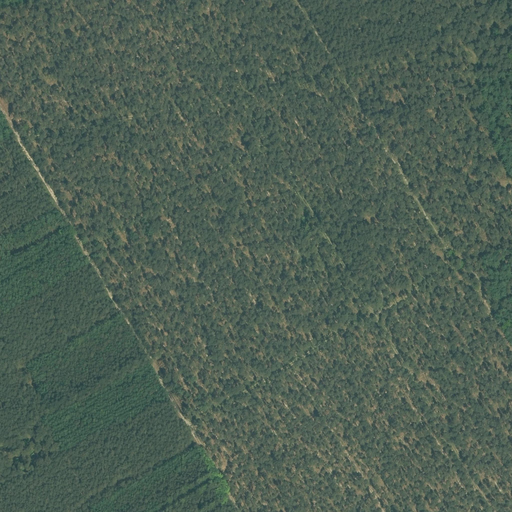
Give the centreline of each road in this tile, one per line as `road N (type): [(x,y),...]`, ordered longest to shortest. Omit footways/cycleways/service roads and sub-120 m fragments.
road 1 (track): [(239,511),(0,111)]
road 2 (track): [(492,323),(292,0)]
road 3 (track): [(19,144),(339,76)]
road 4 (track): [(188,429),(456,265)]
